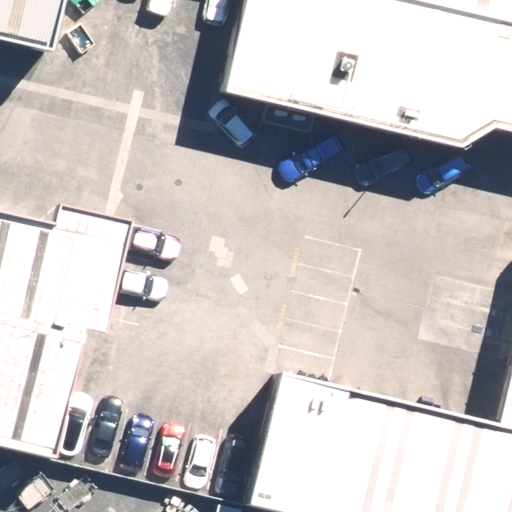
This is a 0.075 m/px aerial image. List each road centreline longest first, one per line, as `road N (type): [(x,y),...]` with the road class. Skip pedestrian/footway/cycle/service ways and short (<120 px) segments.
road 1 (unknown): [(221,166),(422,210),(511,211)]
road 2 (unknown): [(221,166),(171,394)]
road 3 (unknown): [(0,116),(221,166)]
